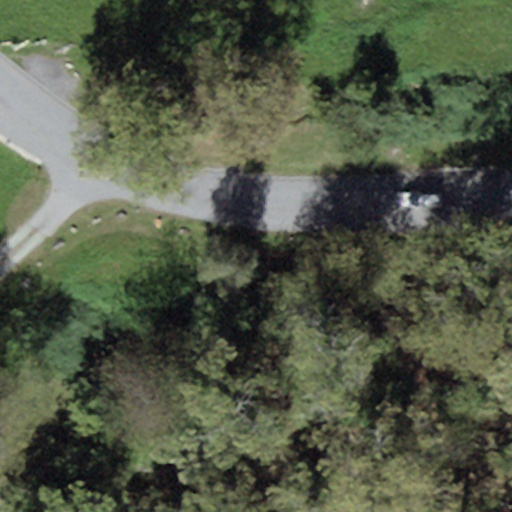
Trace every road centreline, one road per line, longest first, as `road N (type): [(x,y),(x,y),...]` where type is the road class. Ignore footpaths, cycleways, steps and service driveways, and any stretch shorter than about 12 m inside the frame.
road 1 (tertiary): [(0,99),(80,158),(205,196),(511,209)]
road 2 (track): [(80,158),(0,295)]
